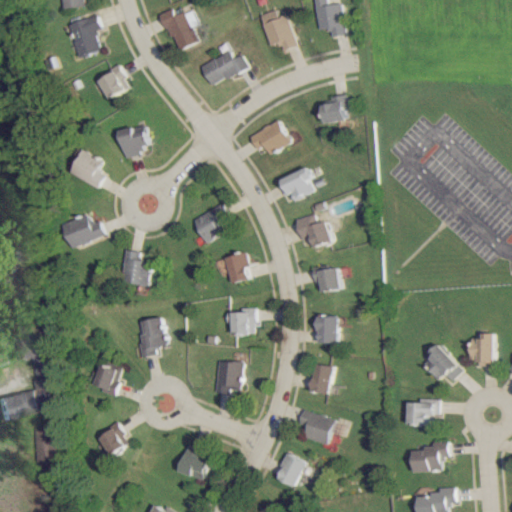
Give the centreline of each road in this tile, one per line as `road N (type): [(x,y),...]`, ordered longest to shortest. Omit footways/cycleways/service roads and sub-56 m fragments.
road 1 (residential): [(221,511),(260,457),(284,397),(292,303),(261,200),(213,135)]
road 2 (residential): [(162,187),(261,97),(355,62)]
road 3 (residential): [(213,135),(153,63),(123,0)]
